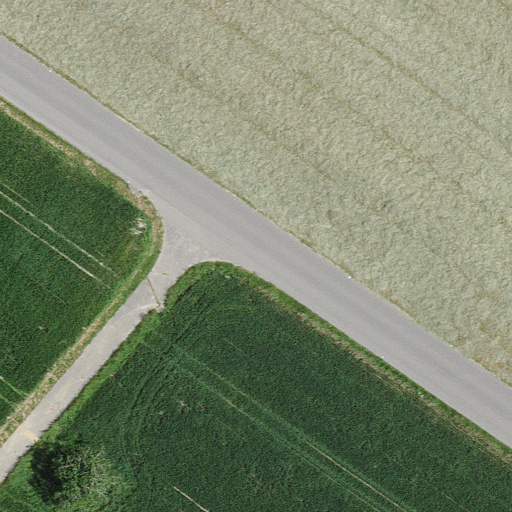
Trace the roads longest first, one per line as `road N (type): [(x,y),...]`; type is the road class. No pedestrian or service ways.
road 1 (residential): [(0,65),(511,418)]
road 2 (track): [(217,215),(0,466)]
